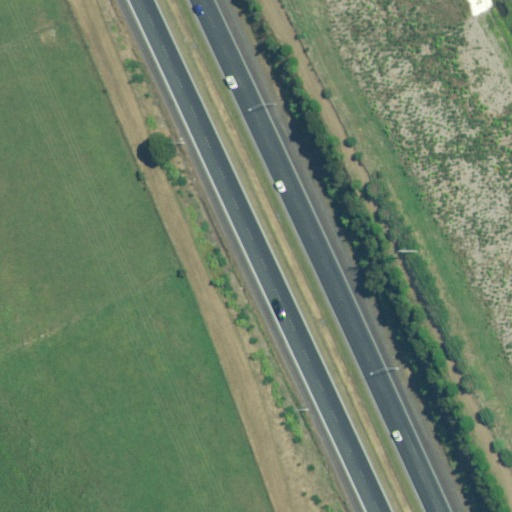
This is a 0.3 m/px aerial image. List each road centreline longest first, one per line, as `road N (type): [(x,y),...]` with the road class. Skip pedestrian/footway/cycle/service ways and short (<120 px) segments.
road 1 (motorway): [(375,511),(139,0)]
road 2 (motorway): [(202,0),(437,511)]
